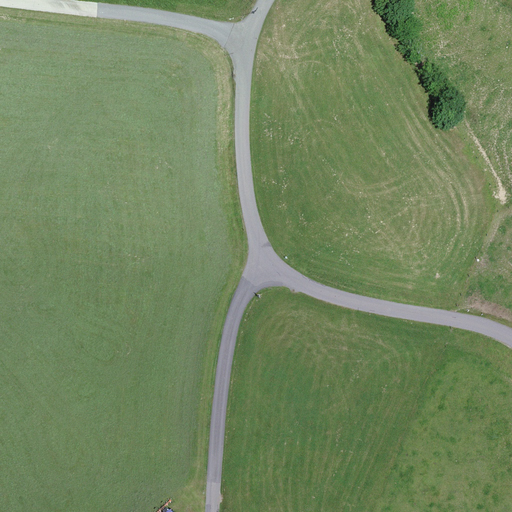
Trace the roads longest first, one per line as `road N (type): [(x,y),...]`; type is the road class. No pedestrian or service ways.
road 1 (residential): [(511,339),(265,268),(241,164),(244,37),(266,0)]
road 2 (track): [(213,511),(232,322),(248,284),(265,268)]
road 3 (track): [(0,2),(169,18),(244,37)]
